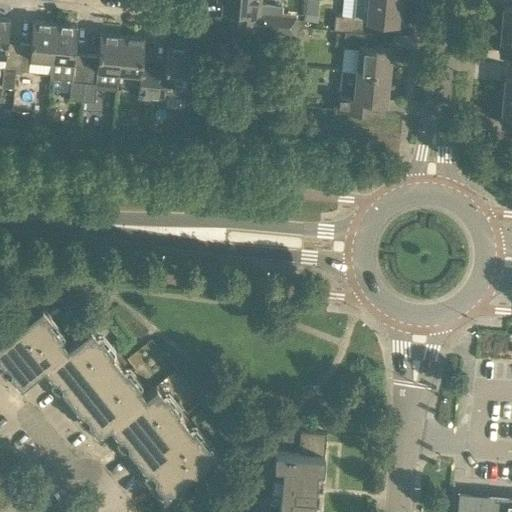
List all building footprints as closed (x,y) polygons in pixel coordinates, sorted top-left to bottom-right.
[(258,4),(258,0),(218,0),(218,1),(224,1),(223,12),(232,13),(231,28),(261,31),(295,34),(297,16),(280,14),(281,6),(258,4)] [(318,16),(319,0),(305,0),(304,15),(318,16)] [(397,24),(398,0),(355,0),(353,18),(363,18),(367,19),(367,21),(397,24)] [(511,7),(503,7),(501,30),(511,31),(511,7)] [(361,33),(363,18),(353,18),(335,16),(334,31),(361,33)] [(16,71),(19,44),(7,43),(9,20),(0,18),(0,56),(5,56),(4,70),(16,71)] [(50,78),(51,61),(55,24),(32,22),(30,45),(19,44),(16,71),(28,72),(30,59),(50,61),(49,78),(50,78)] [(82,101),(83,83),(86,56),(74,55),(77,26),(55,24),(51,61),(50,78),(70,80),(68,99),(82,101)] [(499,54),(511,54),(511,31),(501,30),(499,54)] [(356,72),(388,75),(391,48),(371,46),(372,34),(344,32),(343,48),(358,49),(356,72)] [(86,56),(83,83),(82,101),(94,102),(95,88),(116,90),(117,72),(118,73),(122,36),(100,34),(98,57),(86,56)] [(342,48),(344,35),(336,34),(335,47),(342,48)] [(151,95),(153,68),(141,67),(144,38),(122,36),(118,73),(140,74),(139,94),(151,95)] [(185,97),(186,85),(190,48),(167,46),(165,69),(153,68),(151,95),(163,96),(185,97)] [(386,102),(388,75),(356,72),(354,96),(339,95),(338,110),(365,113),(366,100),(386,102)] [(511,77),(504,77),(502,101),(511,101),(511,77)] [(302,95),(291,94),(290,104),(301,105),(302,95)] [(500,124),(511,125),(511,101),(502,101),(500,124)] [(0,122),(9,123),(10,110),(2,109),(0,111),(0,122)] [(59,127),(60,111),(49,110),(48,126),(59,127)] [(24,122),(25,114),(17,113),(16,121),(24,122)] [(148,126),(147,137),(159,138),(160,127),(148,126)] [(47,364),(91,328),(89,326),(66,345),(46,321),(51,317),(42,305),(0,339),(0,353),(6,360),(0,364),(0,369),(4,374),(7,374),(13,370),(23,382),(47,364)] [(74,397),(117,361),(111,353),(112,350),(100,335),(96,334),(91,328),(47,364),(56,375),(51,380),(50,384),(54,389),(58,389),(64,385),(74,397)] [(101,431),(113,422),(157,386),(155,384),(144,394),(138,387),(139,383),(127,368),(123,368),(117,361),(74,397),(83,409),(78,414),(77,417),(81,423),(85,423),(91,418),(101,431)] [(140,455),(183,419),(177,411),(178,408),(166,393),(162,393),(157,386),(113,422),(122,434),(117,438),(116,442),(120,447),(124,448),(130,443),(140,455)] [(183,419),(140,455),(149,467),(144,472),(143,476),(148,481),(151,481),(157,476),(170,492),(207,463),(206,462),(218,453),(208,441),(206,443),(193,427),(189,426),(183,419)] [(293,432),(291,431),(283,431),(282,440),(292,441),(293,432)] [(313,511),(314,500),(317,501),(318,489),(315,488),(317,471),(323,471),(326,434),(300,432),(299,454),(275,452),(274,467),(283,468),(282,484),(273,483),(271,498),(280,499),(279,511),(313,511)] [(282,440),(283,433),(273,432),(272,442),(282,443),(282,440)] [(511,511),(511,502),(464,499),(462,511),(511,511)]
